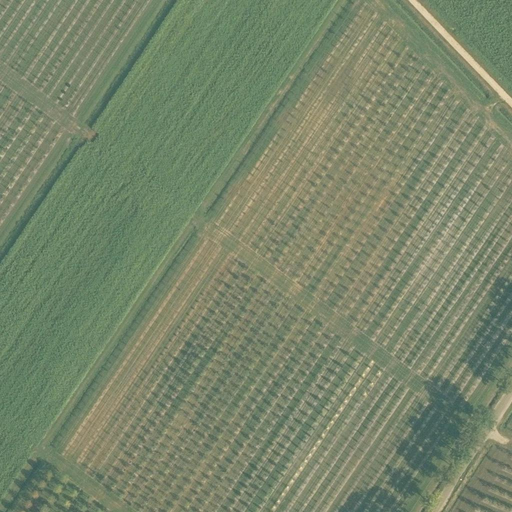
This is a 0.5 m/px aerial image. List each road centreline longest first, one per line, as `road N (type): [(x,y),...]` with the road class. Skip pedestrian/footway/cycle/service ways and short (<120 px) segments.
road 1 (track): [(511,105),(411,0)]
road 2 (unclassified): [(434,511),(511,391)]
